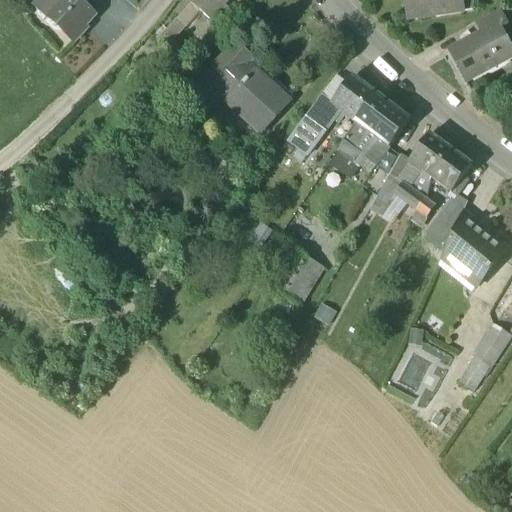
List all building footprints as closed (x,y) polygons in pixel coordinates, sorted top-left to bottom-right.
[(95,17),(76,0),(58,0),(56,3),(60,6),(47,20),(50,23),(47,25),(54,31),(58,31),(74,45),(87,30),(85,28),(95,17)] [(195,0),(191,5),(200,13),(211,0),(195,0)] [(211,0),(200,13),(210,21),(225,5),(229,0),(211,0)] [(405,0),(409,21),(462,13),(460,0),(405,0)] [(210,21),(221,32),(236,15),(225,5),(210,21)] [(500,10),(476,23),(484,37),(484,38),(500,29),(500,30),(508,27),(500,10)] [(500,29),(484,38),(484,37),(471,44),(469,40),(456,47),(458,51),(450,56),(465,83),(511,57),(511,51),(500,30),(500,29)] [(268,83),(248,66),(252,62),(235,46),(202,82),(219,98),(238,115),(268,83)] [(334,105),(330,109),(339,116),(341,114),(355,124),(375,97),(352,80),(334,105)] [(219,98),(202,82),(191,93),(209,110),(219,98)] [(290,104),(268,83),(238,115),(261,136),(290,104)] [(305,120),(326,134),(339,116),(330,109),(334,105),(322,96),(305,120)] [(395,112),(375,97),(355,124),(358,126),(380,144),(389,151),(409,124),(395,112)] [(326,134),(305,120),(288,143),(308,157),(321,141),(326,134)] [(348,139),(371,156),(380,144),(358,126),(348,139)] [(429,137),(410,164),(415,168),(431,179),(450,152),(429,137)] [(371,156),(348,139),(343,146),(339,153),(361,169),(368,161),(371,156)] [(389,151),(380,144),(371,156),(368,161),(377,168),(389,151)] [(450,152),(431,179),(457,198),(457,197),(468,183),(463,180),(472,168),(450,152)] [(352,182),(361,169),(339,153),(330,167),(352,182)] [(371,212),(395,226),(407,206),(395,196),(402,186),(398,183),(410,164),(401,157),(371,212)] [(402,186),(424,201),(431,179),(415,168),(410,164),(398,183),(402,186)] [(424,201),(402,186),(395,196),(407,206),(416,212),(424,201)] [(453,201),(436,223),(453,235),(463,214),(467,204),(457,197),(457,198),(454,202),(453,201)] [(435,209),(424,201),(416,212),(427,220),(435,209)] [(478,226),(463,214),(453,235),(444,254),(450,259),(472,231),(473,232),(478,226)] [(436,223),(427,235),(427,241),(444,254),(453,235),(436,223)] [(478,226),(473,232),(472,231),(450,259),(444,254),(440,263),(475,290),(487,274),(489,275),(491,271),(490,270),(507,249),(478,226)] [(269,286),(302,306),(324,270),(290,250),(269,286)] [(278,311),(294,320),(299,310),(283,301),(278,311)] [(336,314),(321,306),(313,321),(328,329),(336,314)] [(511,339),(495,328),(475,358),(477,359),(491,369),(493,370),(511,342),(511,339)] [(422,349),(423,334),(411,333),(409,348),(422,349)] [(473,395),(491,369),(477,359),(459,386),(473,395)] [(478,440),(463,434),(456,451),(471,457),(478,440)]
